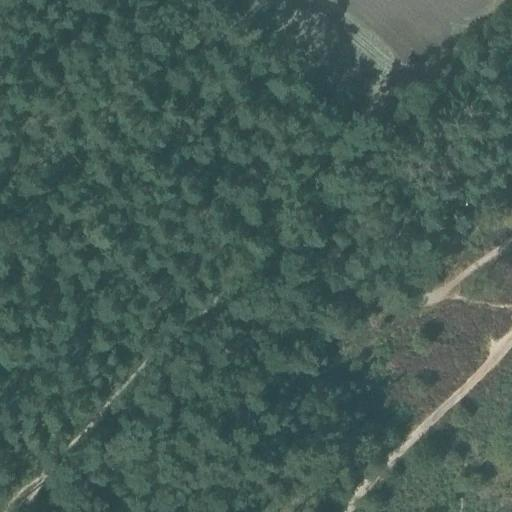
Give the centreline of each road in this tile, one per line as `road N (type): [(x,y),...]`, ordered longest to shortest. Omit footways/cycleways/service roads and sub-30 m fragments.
road 1 (track): [(61,511),(291,278),(329,274),(382,300),(424,306),(442,299),(468,266),(511,241)]
road 2 (track): [(340,511),(351,492),(511,344)]
